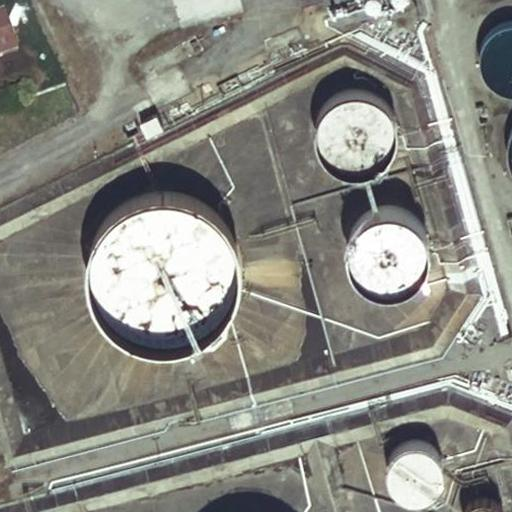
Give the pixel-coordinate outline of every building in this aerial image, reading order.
[(3,9),(0,10),(0,57),(17,51),(3,9)] [(511,14),(509,15),(505,16),(500,17),(496,20),(492,22),(489,25),(486,29),(483,33),(481,37),(480,42),(479,46),(479,51),(479,55),(480,60),(481,64),(483,68),(486,72),(489,76),(492,79),(496,82),(500,84),(504,86),(508,87),(511,87),(511,14)] [(322,104),(318,110),(317,115),(315,120),(314,125),(314,130),(315,135),(316,140),(318,144),(320,148),(323,153),(326,156),(330,160),(335,164),(339,166),(343,167),(346,168),(350,169),(358,169),(364,168),(369,167),(374,165),(378,163),(382,160),(387,156),(390,151),(393,146),(396,139),(397,133),(397,126),(397,121),(395,116),(394,111),(392,107),(389,103),(384,98),(380,94),(374,91),(368,88),(360,87),(354,86),(347,87),(342,89),(338,91),(333,93),(330,96),(326,99),(322,104)] [(168,188),(159,188),(149,189),(140,191),(131,195),(122,199),(115,205),(108,211),(102,219),(96,227),(92,235),(89,244),(87,254),(87,263),(87,273),(89,282),(92,292),(96,300),(101,308),(107,316),(114,322),(121,328),(130,333),(139,336),(148,339),(157,340),(167,340),(176,339),(185,337),(195,333),(203,329),(211,323),(218,317),(224,309),(229,301),(233,293),(236,284),(238,274),(239,265),(238,255),(237,246),(234,237),(230,228),(225,220),(219,212),(212,206),(204,200),(196,195),(187,192),(178,189),(168,188)] [(376,204),(371,206),(368,208),(365,210),(360,213),(357,216),(354,220),(352,224),(349,229),(348,234),(347,239),(346,245),(347,249),(348,255),(350,261),(352,266),(355,269),(359,274),(362,277),(366,280),(369,281),(373,283),(376,284),(379,285),(383,285),(388,286),(392,286),(396,285),(400,284),(404,283),(408,281),(411,278),(415,276),(418,272),(423,266),(426,261),(428,255),(429,250),(429,244),(429,238),(428,232),(425,225),(422,220),(418,216),(414,212),(410,209),(406,207),(401,205),(396,204),(391,203),(386,203),(381,203),(376,204)] [(420,440),(416,440),(413,440),(406,442),(403,444),(400,446),(395,451),(393,454),(391,460),(390,467),(390,471),(392,477),(393,480),(395,483),(400,488),(405,492),(409,494),(416,495),(419,495),(423,494),(429,492),(432,491),(438,486),(442,481),(444,474),(445,468),(445,464),(443,458),(442,454),(438,448),(435,446),(433,444),(426,441),(420,440)] [(490,496),(485,496),(479,496),(474,499),(470,502),(466,506),(464,511),(463,511),(505,511),(503,506),(499,502),(495,498),(490,496)]
